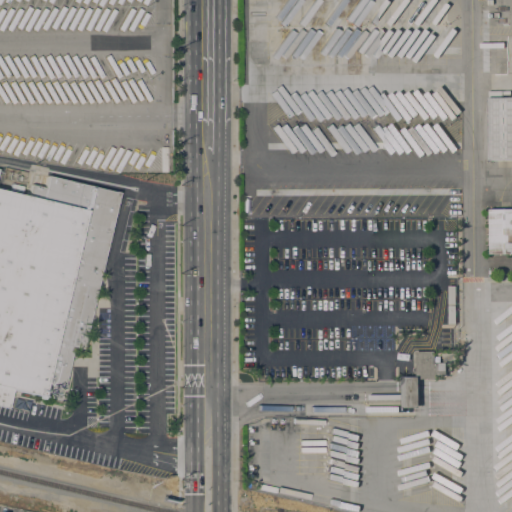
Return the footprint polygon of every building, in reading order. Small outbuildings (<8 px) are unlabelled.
[(511,0),(466,0),(511,99),(511,0)] [(488,98),(511,97),(511,159),(488,159),(488,98)] [(0,189),(28,197),(30,185),(44,188),(47,176),(118,193),(81,349),(72,347),(62,388),(44,384),(41,397),(40,397),(39,399),(36,399),(37,396),(11,389),(6,409),(0,407),(0,189)] [(22,187),(21,193),(9,190),(11,184),(22,187)] [(489,209),(511,209),(511,253),(489,253),(489,209)] [(456,324),(448,324),(448,286),(455,286),(456,324)] [(434,351),(434,363),(446,363),(446,375),(437,375),(437,378),(419,378),(419,407),(402,407),(402,376),(416,376),(416,351),(434,351)]
